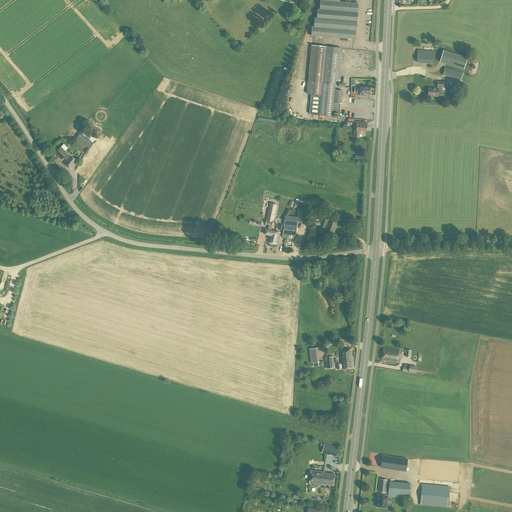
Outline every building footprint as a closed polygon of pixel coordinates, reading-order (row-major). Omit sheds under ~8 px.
[(356,31),(358,4),(355,3),(355,0),(345,0),(345,3),(339,2),(339,0),(322,0),(322,1),(320,0),(319,10),(317,9),(316,18),(314,18),(314,27),(312,27),(311,35),(355,39),(355,31),(356,31)] [(334,96),(335,88),(335,79),(338,80),(340,53),(325,52),(326,47),(311,45),(306,94),(311,94),(309,113),(312,115),(339,117),(340,97),(334,96)] [(433,63),(433,51),(417,50),(417,62),(433,63)] [(463,69),(467,57),(443,50),(439,62),(463,69)] [(460,80),(462,73),(445,67),(443,75),(460,80)] [(444,87),(444,81),(437,81),(437,87),(438,87),(438,89),(428,88),(428,96),(437,96),(437,95),(442,96),(443,90),(442,90),(442,87),(444,87)] [(371,95),(371,86),(360,86),(360,88),(354,88),(354,93),(360,94),(359,95),(371,95)] [(366,131),(367,123),(355,122),(354,130),(353,137),(359,137),(360,131),(366,131)] [(88,148),(92,142),(80,133),(76,139),(88,148)] [(61,147),(54,154),(57,157),(58,156),(61,159),(63,157),(66,160),(63,163),(71,169),(77,161),(69,155),(67,153),(61,147)] [(271,230),(276,205),(270,203),(265,225),(269,226),(268,229),(265,228),(263,234),(268,235),(267,242),(269,243),(275,244),(277,244),(280,232),(271,230)] [(283,227),(283,230),(282,234),(295,235),(297,222),(305,223),(306,210),(298,209),(297,217),(288,216),(287,216),(284,216),(283,225),(283,227)] [(337,222),(328,219),(327,223),(324,223),(323,228),(325,228),(324,233),(333,236),(337,222)] [(397,362),(399,350),(384,348),(382,360),(384,360),(397,362)] [(353,368),(352,349),(339,351),(341,364),(340,364),(336,364),(337,369),(353,368)] [(326,368),(334,368),(333,356),(325,357),(326,368)] [(416,374),(417,367),(409,365),(408,369),(403,368),(402,371),(416,374)] [(335,456),(337,448),(324,444),(322,452),(335,456)] [(405,471),(407,459),(382,455),(381,467),(405,471)] [(333,485),(334,474),(323,473),(323,472),(310,470),(308,483),(313,484),(312,486),(313,487),(316,487),(317,486),(317,485),(322,485),(322,484),(333,485)] [(388,492),(386,492),(387,481),(379,480),(378,492),(381,492),(380,495),(378,495),(376,507),(386,508),(387,496),(409,498),(410,483),(389,481),(388,492)] [(448,508),(450,487),(422,484),(420,505),(448,508)]
